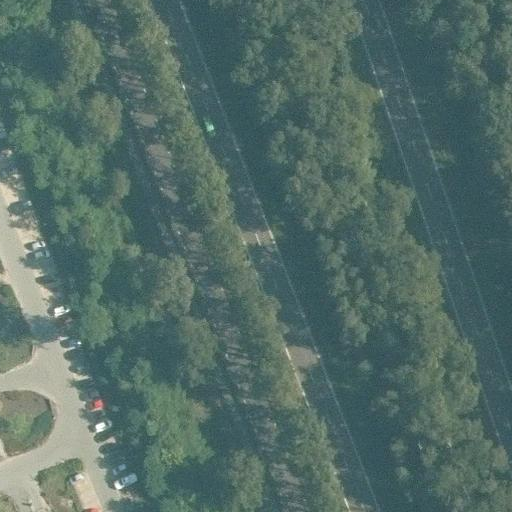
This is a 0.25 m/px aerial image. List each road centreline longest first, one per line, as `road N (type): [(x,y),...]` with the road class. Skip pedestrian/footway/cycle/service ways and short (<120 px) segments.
road 1 (trunk): [(172,0),(371,511)]
road 2 (tertiary): [(297,511),(108,0)]
road 3 (trunk): [(511,425),(366,0)]
